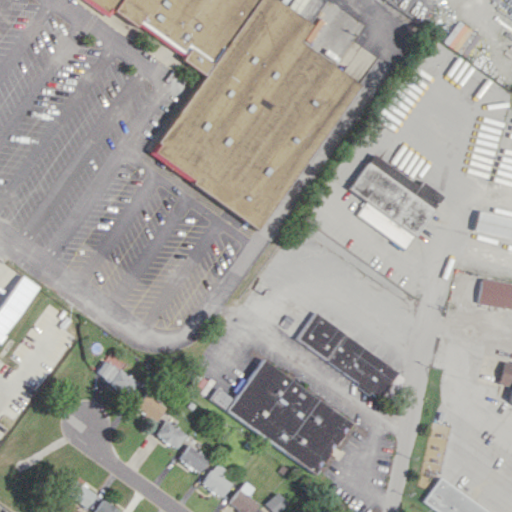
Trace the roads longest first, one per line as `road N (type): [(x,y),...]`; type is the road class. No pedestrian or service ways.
road 1 (residential): [(385,511),(454,215)]
road 2 (residential): [(182,511),(116,462),(86,420)]
